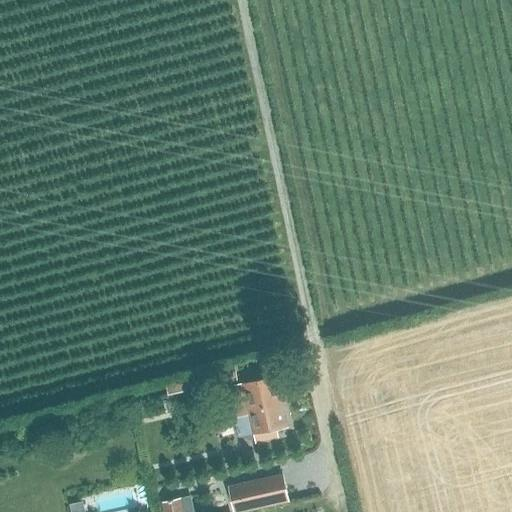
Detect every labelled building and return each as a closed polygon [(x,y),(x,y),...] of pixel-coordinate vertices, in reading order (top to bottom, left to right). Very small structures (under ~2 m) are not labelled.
[(226,381),(237,379),(235,373),(225,375),(226,381)] [(277,375),(227,386),(234,417),(235,417),(239,437),(254,433),(256,442),(279,437),(277,428),(289,426),(283,399),(282,399),(277,375)] [(205,379),(196,382),(197,388),(207,385),(205,379)] [(237,511),(289,501),(283,474),(229,486),(235,511),(237,511)] [(183,511),(180,498),(173,499),(169,499),(170,500),(163,502),(165,511),(183,511)]
